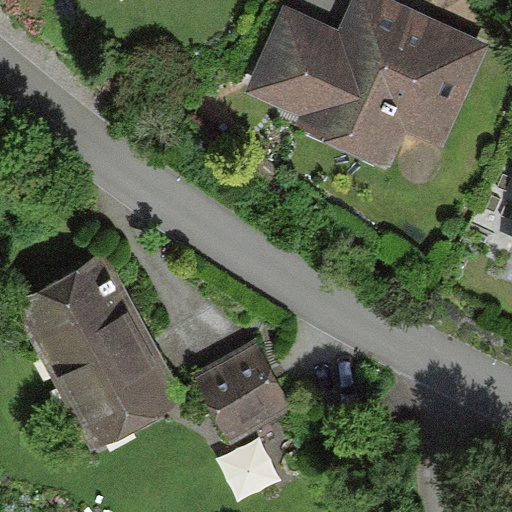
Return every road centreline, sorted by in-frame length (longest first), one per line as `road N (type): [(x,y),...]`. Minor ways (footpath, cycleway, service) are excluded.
road 1 (tertiary): [(0,69),(189,220),(326,305),(462,373)]
road 2 (residential): [(462,373),(447,438),(457,511)]
